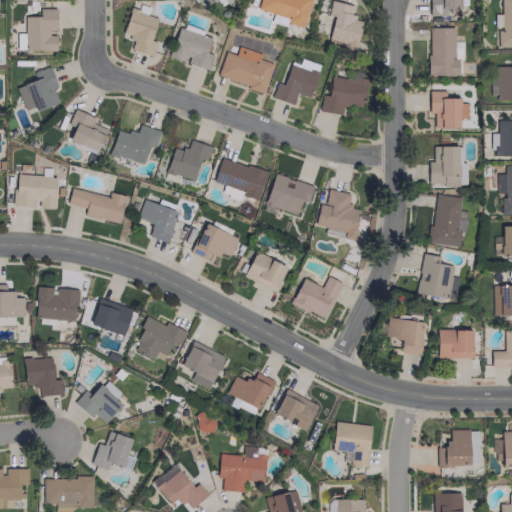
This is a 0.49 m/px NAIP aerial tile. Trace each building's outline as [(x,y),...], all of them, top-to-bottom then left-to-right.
[(308,0),(257,0),(254,10),(301,24),(308,0)] [(426,0),(427,15),(444,15),(444,8),(457,7),(457,0),(426,0)] [(495,47),(511,46),(511,0),(498,0),(499,30),(495,30),(495,47)] [(54,8),(38,8),(37,16),(23,16),(22,50),(53,50),(54,32),(53,32),(54,8)] [(150,56),(154,41),(149,40),(155,17),(127,9),(120,35),(130,38),(127,49),(150,56)] [(461,41),(451,41),(451,27),(427,26),(426,74),(455,75),(455,58),(460,58),(461,41)] [(183,62),(207,69),(211,54),(204,52),(208,37),(176,27),(167,57),(183,62)] [(270,62),(257,58),(259,53),(237,46),(234,54),(222,51),(214,76),(261,91),(270,62)] [(494,99),(511,99),(511,57),(508,57),(509,65),(493,65),(494,99)] [(287,63),(281,84),(273,82),(270,98),(291,103),(294,92),(308,96),(317,63),(302,60),(300,66),(287,63)] [(56,102),(51,88),(55,86),(47,65),(32,71),(35,80),(23,84),(33,111),(56,102)] [(360,106),(363,79),(328,75),(326,95),(319,94),(317,111),(339,113),(339,104),(360,106)] [(29,104),(23,85),(15,87),(22,106),(29,104)] [(431,126),(456,127),(457,97),(443,97),(443,90),(427,90),(426,111),(432,111),(431,126)] [(104,128),(90,122),(93,117),(72,108),(66,122),(72,125),(66,139),(93,152),(104,128)] [(511,120),(493,121),(494,154),(511,154),(511,120)] [(158,130),(137,124),(134,134),(115,128),(107,153),(140,163),(146,145),(152,147),(158,130)] [(164,173),(191,180),(197,158),(204,160),(208,145),(187,140),(184,150),(170,146),(164,173)] [(425,161),(425,184),(456,184),(455,145),(430,145),(431,161),(425,161)] [(210,183),(255,197),(264,171),(219,156),(210,183)] [(498,214),(511,213),(511,164),(501,165),(502,173),(494,173),(495,195),(498,195),(498,214)] [(53,175),(13,173),(11,205),(34,206),(34,207),(52,208),(53,175)] [(305,202),(310,185),(272,173),(262,203),(294,213),(298,200),(305,202)] [(106,191),(106,195),(68,188),(65,204),(83,207),(81,215),(117,222),(122,195),(106,191)] [(312,225),(342,231),(341,238),(351,240),(358,207),(344,205),(347,192),(325,188),(322,204),(316,203),(312,225)] [(462,232),(465,211),(457,210),(458,196),(432,193),(426,242),(455,246),(457,231),(462,232)] [(174,211),(141,199),(134,217),(150,222),(145,235),(163,242),(174,211)] [(188,251),(205,259),(208,253),(216,257),(218,252),(226,256),(235,238),(202,222),(188,251)] [(511,225),(499,225),(499,236),(494,236),(494,249),(498,248),(498,255),(511,255),(511,262),(511,225)] [(272,291),(284,265),(252,251),(240,276),(272,291)] [(414,292),(452,297),(455,276),(449,276),(450,265),(435,263),(436,256),(418,253),(414,292)] [(299,277),(288,303),(322,318),(339,282),(324,276),(319,286),(299,277)] [(511,277),(509,278),(509,284),(489,285),(490,315),(511,314),(511,277)] [(21,297),(12,297),(12,290),(3,290),(3,283),(0,283),(0,316),(21,316),(21,297)] [(73,319),(74,288),(51,287),(34,286),(33,317),(73,319)] [(122,333),(128,306),(94,299),(88,326),(122,333)] [(130,347),(159,362),(169,342),(176,345),(183,331),(163,321),(162,324),(146,316),(130,347)] [(469,329),(434,329),(434,357),(469,358),(469,329)] [(511,365),(511,329),(501,330),(501,350),(488,350),(489,366),(511,365)] [(205,388),(221,356),(190,340),(177,364),(192,372),(188,379),(205,388)] [(0,389),(9,389),(7,357),(0,357),(0,389)] [(37,395),(58,394),(58,378),(51,379),(49,357),(21,358),(22,386),(36,385),(37,395)] [(224,394),(257,408),(269,379),(253,372),(249,382),(231,374),(224,394)] [(88,394),(83,389),(71,401),(89,418),(92,414),(102,422),(119,404),(97,384),(88,394)] [(314,405),(284,388),(270,413),(301,429),(314,405)] [(364,466),(367,424),(331,421),(330,449),(349,451),(348,465),(364,466)] [(434,447),(434,466),(466,465),(465,429),(445,429),(446,447),(434,447)] [(95,442),(88,463),(104,468),(106,462),(127,468),(130,457),(123,455),(128,438),(105,430),(101,445),(95,442)] [(511,466),(511,431),(499,431),(498,467),(511,466)] [(261,481),(263,447),(241,446),(241,454),(216,453),(215,477),(219,477),(218,490),(240,491),(241,479),(261,481)] [(175,469),(170,463),(150,481),(154,486),(175,469)] [(0,467),(0,507),(17,507),(17,484),(25,484),(25,467),(1,467),(1,468),(0,467)] [(188,509),(205,493),(195,482),(191,486),(176,469),(154,488),(171,507),(179,499),(188,509)] [(89,506),(90,475),(73,475),(73,478),(41,478),(40,505),(89,506)] [(297,511),(295,490),(262,495),(265,511),(263,511),(297,511)] [(457,511),(458,492),(430,492),(429,511),(457,511)] [(511,511),(511,493),(506,493),(506,503),(497,503),(496,511),(511,511)] [(360,511),(360,498),(333,499),(332,511),(360,511)]
